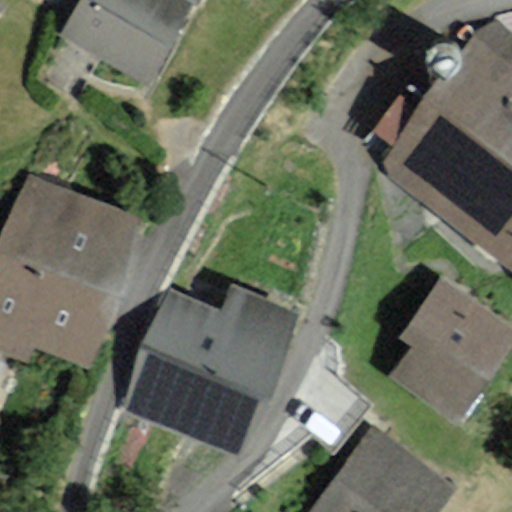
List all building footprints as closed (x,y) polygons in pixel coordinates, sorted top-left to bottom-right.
[(201,0),(81,0),(62,36),(155,86),(201,0)] [(511,45),(489,29),(389,164),(511,254),(511,45)] [(139,221),(31,180),(0,261),(0,345),(28,356),(36,336),(88,355),(139,221)] [(511,342),(511,329),(445,280),(406,334),(419,344),(398,373),(458,417),(511,342)] [(223,307),(167,285),(121,404),(245,452),(298,313),(231,287),(223,307)] [(432,511),(452,485),(372,428),(310,511),(432,511)]
